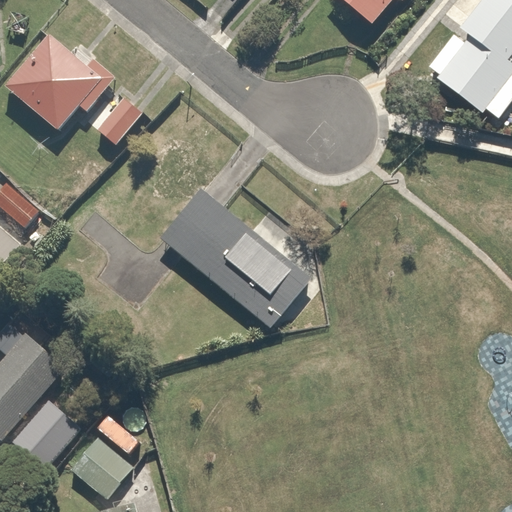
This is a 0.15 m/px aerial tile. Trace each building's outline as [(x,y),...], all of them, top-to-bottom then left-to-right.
[(369,38),(399,0),(324,0),(323,2),(369,38)] [(511,59),(511,7),(503,0),(486,0),(417,82),(480,135),(511,97),(511,86),(499,75),(511,59)] [(62,138),(117,84),(52,32),(4,89),(62,138)] [(144,119),(127,106),(104,135),(121,148),(144,119)] [(207,188),(163,243),(276,332),(320,277),(207,188)] [(0,257),(16,236),(0,224),(0,257)] [(65,369),(26,335),(0,365),(0,439),(3,442),(65,369)] [(83,437),(49,404),(19,436),(53,468),(83,437)] [(135,469),(99,436),(68,471),(104,504),(135,469)]
